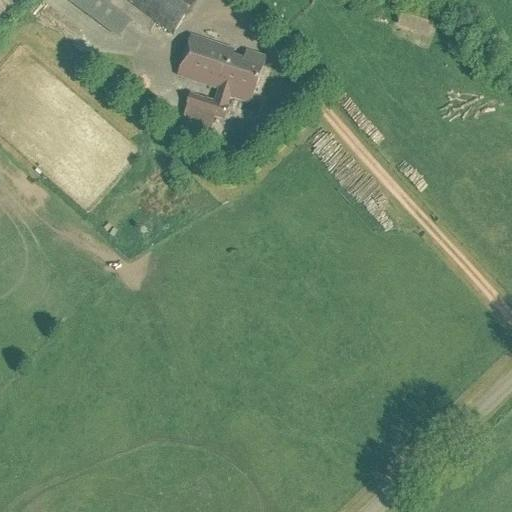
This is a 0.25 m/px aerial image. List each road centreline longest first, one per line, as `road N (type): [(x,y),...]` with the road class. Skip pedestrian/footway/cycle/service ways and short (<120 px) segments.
road 1 (track): [(511,322),(221,0)]
road 2 (tertiary): [(371,511),(511,377)]
